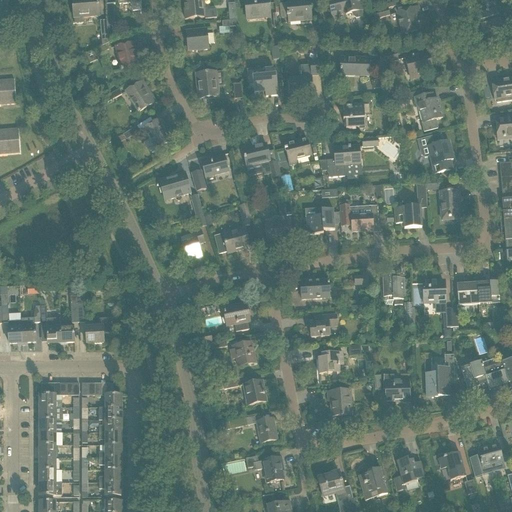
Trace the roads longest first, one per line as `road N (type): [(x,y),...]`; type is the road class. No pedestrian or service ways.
road 1 (unclassified): [(270,266),(407,235),(476,229),(462,61)]
road 2 (unclassified): [(270,266),(306,424),(323,438),(511,396)]
road 3 (tertiary): [(159,293),(72,107),(43,0)]
road 4 (residential): [(135,511),(131,372),(11,369)]
road 5 (unclassified): [(321,107),(278,105),(212,124),(198,118),(156,24),(156,0)]
road 6 (tertiary): [(203,511),(159,293)]
road 7 (residential): [(12,511),(11,369)]
